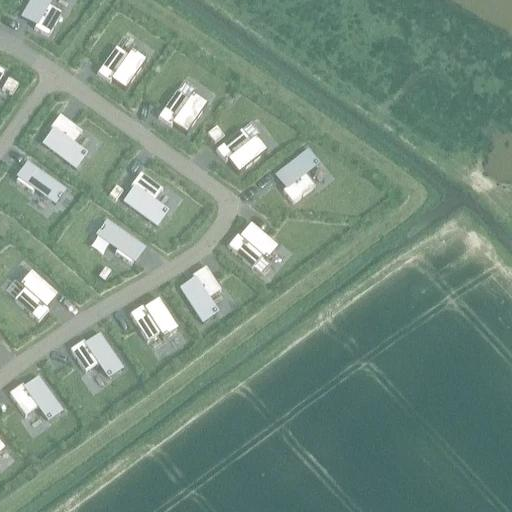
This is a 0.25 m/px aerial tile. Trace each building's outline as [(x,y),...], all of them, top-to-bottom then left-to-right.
[(30,0),(19,19),(35,28),(33,32),(47,40),(61,16),(47,8),(51,0),(30,0)] [(115,50),(96,78),(109,87),(112,82),(125,91),(145,63),(132,54),(128,59),(115,50)] [(6,81),(0,92),(11,98),(17,87),(6,81)] [(176,94),(156,122),(169,131),(173,126),(186,136),(206,108),(193,98),(189,104),(176,94)] [(52,134),(41,148),(73,172),(84,158),(71,148),(81,135),(59,119),(49,131),(52,134)] [(215,129),(206,136),(213,146),(223,139),(215,129)] [(240,133),(215,153),(225,166),(227,165),(237,177),(265,154),(255,142),(250,146),(240,133)] [(307,153),(275,178),(285,190),(283,192),(293,204),(315,187),(305,175),(317,166),(307,153)] [(17,184),(15,187),(29,197),(32,194),(53,209),(64,193),(27,166),(15,183),(17,184)] [(133,191),(122,206),(154,230),(165,215),(152,206),(162,193),(140,176),(130,189),(133,191)] [(115,189),(108,198),(115,203),(122,193),(115,189)] [(106,224),(95,240),(114,254),(112,258),(128,269),(131,266),(132,267),(144,251),(106,224)] [(236,238),(226,251),(251,271),(261,258),(267,263),(278,248),(250,226),(239,240),(236,238)] [(194,284),(179,294),(201,328),(216,318),(207,303),(220,294),(205,271),(191,279),(194,284)] [(24,291),(13,303),(37,324),(48,312),(46,311),(57,299),(30,275),(19,287),(24,291)] [(142,309),(129,317),(146,344),(159,335),(164,342),(177,333),(158,303),(144,312),(142,309)] [(83,344),(69,353),(85,376),(98,367),(107,381),(122,370),(100,337),(85,348),(83,344)] [(25,419),(38,410),(47,423),(61,413),(38,380),(24,390),(22,387),(9,397),(25,419)]
